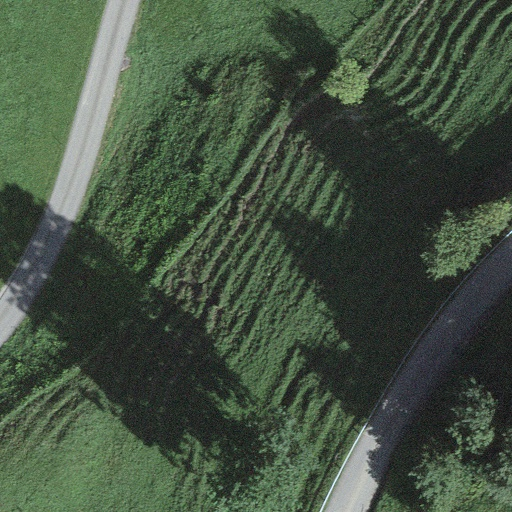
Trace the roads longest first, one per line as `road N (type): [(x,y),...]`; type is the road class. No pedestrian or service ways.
road 1 (track): [(125,0),(60,214),(0,318)]
road 2 (track): [(342,511),(365,458),(428,359),(511,263)]
